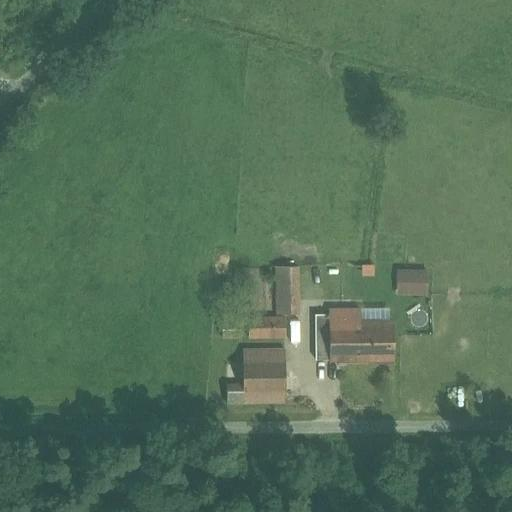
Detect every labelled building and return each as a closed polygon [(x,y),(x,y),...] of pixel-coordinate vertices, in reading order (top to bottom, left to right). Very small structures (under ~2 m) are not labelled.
[(298,313),(299,265),(273,264),(273,313),(298,313)] [(426,294),(426,269),(395,268),(395,294),(426,294)] [(315,314),(315,360),(393,360),(393,321),(362,321),(362,309),(330,309),(330,314),(315,314)] [(246,339),(284,337),(282,317),(244,320),(246,339)] [(285,349),(243,349),(244,384),(228,384),(228,404),(286,402),(285,349)]
